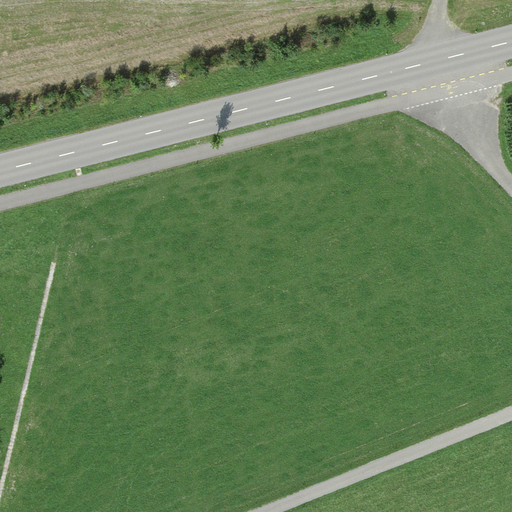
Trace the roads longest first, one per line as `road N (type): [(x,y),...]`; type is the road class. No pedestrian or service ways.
road 1 (primary): [(0,173),(511,42)]
road 2 (track): [(271,511),(511,415)]
road 3 (track): [(443,0),(433,62),(471,134),(511,180)]
